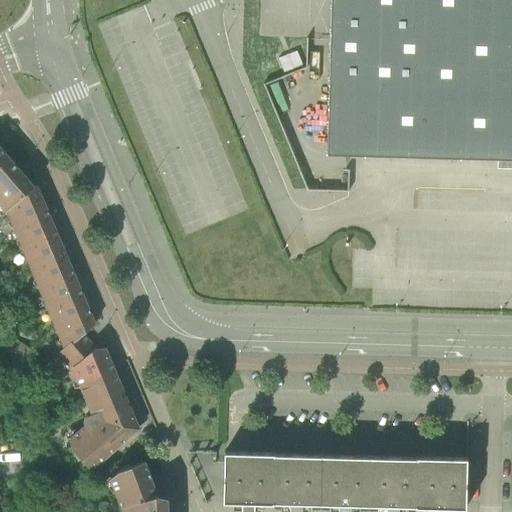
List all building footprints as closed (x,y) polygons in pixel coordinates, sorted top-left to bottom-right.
[(511,0),(330,0),(330,8),(327,152),(346,153),(511,158),(511,0)] [(0,201),(37,186),(37,185),(34,185),(26,176),(0,145),(0,201)] [(12,219),(46,206),(37,186),(0,201),(0,204),(6,211),(7,210),(10,218),(12,219)] [(20,239),(54,225),(46,206),(12,219),(10,224),(14,228),(18,238),(21,239),(20,239)] [(29,259),(62,245),(54,225),(20,239),(19,243),(22,248),(27,258),(29,259)] [(37,279),(71,265),(62,245),(29,259),(27,263),(31,268),(35,277),(37,279)] [(45,298),(79,284),(71,265),(37,279),(35,283),(39,287),(43,297),(45,298)] [(54,318),(87,304),(79,284),(45,298),(44,303),(47,307),(51,317),(54,318)] [(62,338),(95,323),(87,304),(54,318),(52,323),(56,327),(60,337),(62,338)] [(102,355),(83,334),(64,347),(53,357),(73,380),(77,378),(92,414),(84,417),(83,421),(86,424),(69,439),(78,460),(82,459),(91,470),(111,453),(136,431),(128,412),(131,409),(112,363),(109,355),(102,355)] [(415,511),(416,507),(417,507),(426,507),(425,511),(456,511),(456,508),(466,508),(467,458),(419,457),(370,455),(322,454),(273,453),(225,452),(223,502),(233,502),(233,509),(264,510),(264,503),(272,503),(274,503),(274,509),(320,510),(369,511),(379,511),(415,511)] [(167,511),(168,506),(161,504),(145,461),(131,466),(110,477),(123,511),(167,511)]
